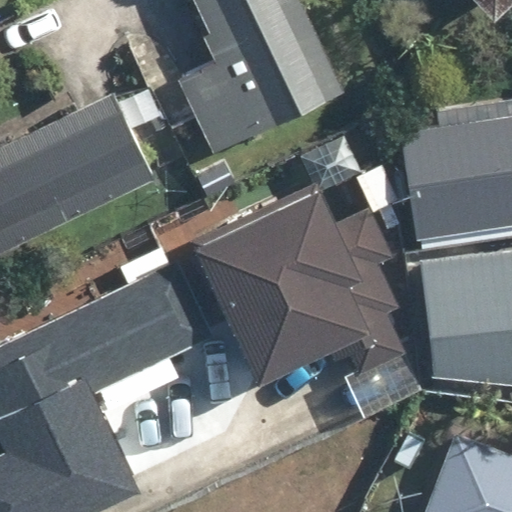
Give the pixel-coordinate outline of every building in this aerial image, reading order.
[(194,0),(220,53),(178,73),(215,150),(347,86),(304,0),(194,0)] [(506,0),(475,0),(490,15),(506,0)] [(148,80),(116,94),(113,87),(0,138),(0,250),(155,179),(145,158),(177,143),(148,80)] [(383,159),(353,174),(333,133),(301,149),(312,171),(171,242),(195,290),(212,282),(260,378),(370,322),(350,283),(396,260),(372,211),(402,196),(383,159)] [(511,151),(441,163),(452,231),(511,221),(511,151)] [(0,511),(76,511),(140,480),(105,411),(176,375),(166,355),(215,330),(195,290),(171,242),(81,286),(89,301),(0,345),(0,432),(13,458),(0,464),(0,511)] [(511,244),(416,255),(424,330),(511,320),(511,244)] [(344,374),(362,414),(424,386),(406,345),(344,374)] [(511,511),(511,451),(454,428),(418,511),(511,511)]
